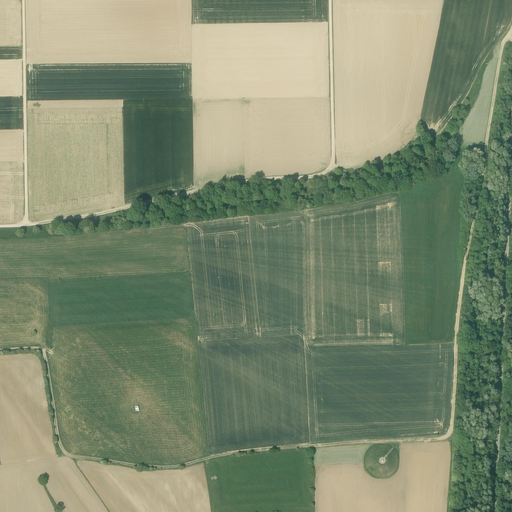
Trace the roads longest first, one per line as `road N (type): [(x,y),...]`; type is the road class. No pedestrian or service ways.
road 1 (track): [(0,351),(41,351),(60,447),(73,458),(176,468),(447,437)]
road 2 (unclassified): [(329,0),(334,168),(325,175),(27,227)]
road 3 (unclassified): [(494,511),(511,103)]
road 4 (track): [(447,437),(463,267),(484,153)]
road 5 (unclassified): [(23,0),(27,227)]
road 6 (track): [(484,153),(501,48),(511,38)]
